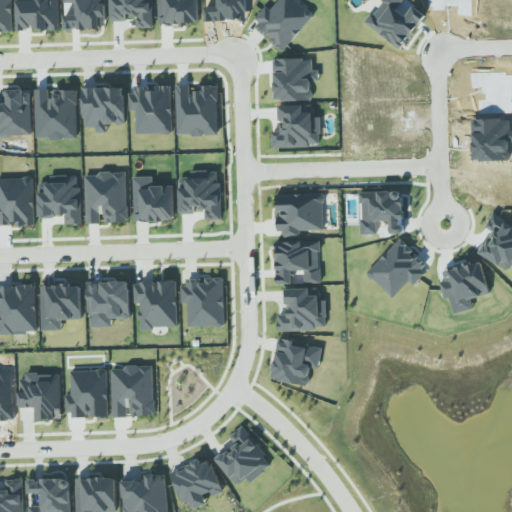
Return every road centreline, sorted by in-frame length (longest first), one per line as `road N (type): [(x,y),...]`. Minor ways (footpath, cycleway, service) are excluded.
road 1 (residential): [(0,61),(217,55),(238,68),(249,327),(233,387)]
road 2 (residential): [(242,173),(441,167),(443,47),(511,45)]
road 3 (residential): [(233,387),(203,421),(153,443),(0,450)]
road 4 (residential): [(244,245),(0,251)]
road 5 (residential): [(233,387),(291,435),(352,511)]
